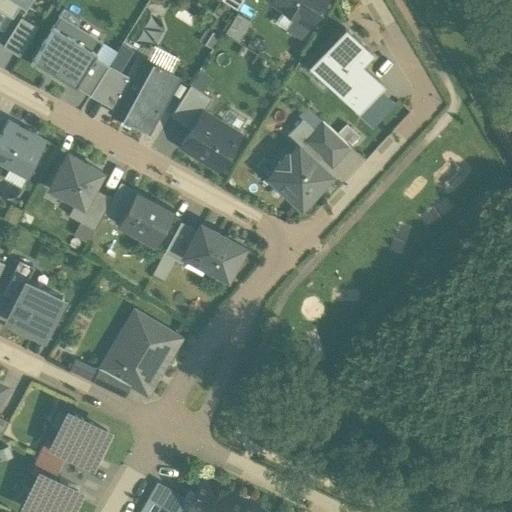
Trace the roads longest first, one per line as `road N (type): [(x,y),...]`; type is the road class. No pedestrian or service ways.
road 1 (residential): [(0,82),(298,245)]
road 2 (residential): [(298,245),(418,117),(423,91),(369,0)]
road 3 (residential): [(159,427),(214,335),(298,245)]
road 4 (residential): [(159,427),(341,511)]
road 5 (residential): [(0,350),(159,427)]
